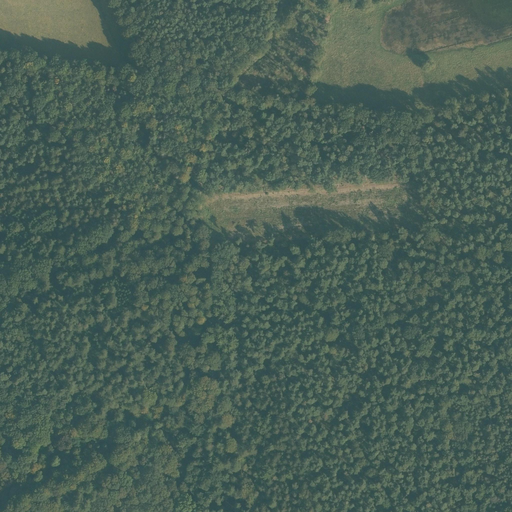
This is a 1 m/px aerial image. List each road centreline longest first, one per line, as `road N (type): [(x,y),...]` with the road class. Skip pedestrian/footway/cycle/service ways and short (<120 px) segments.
road 1 (track): [(265,372),(219,396),(200,278),(205,171)]
road 2 (track): [(18,48),(222,89)]
road 3 (track): [(304,511),(265,372)]
